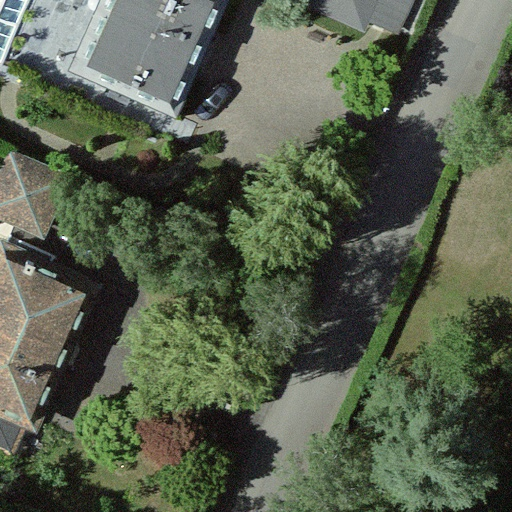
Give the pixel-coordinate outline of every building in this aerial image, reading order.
[(96,0),(0,0),(0,57),(31,71),(27,82),(160,140),(172,111),(68,66),(96,0)] [(96,0),(68,66),(172,111),(177,113),(226,0),(96,0)] [(378,0),(303,0),(365,29),(378,0)] [(10,148),(0,169),(0,216),(44,236),(71,175),(10,148)] [(101,280),(0,235),(0,411),(37,428),(101,280)]
